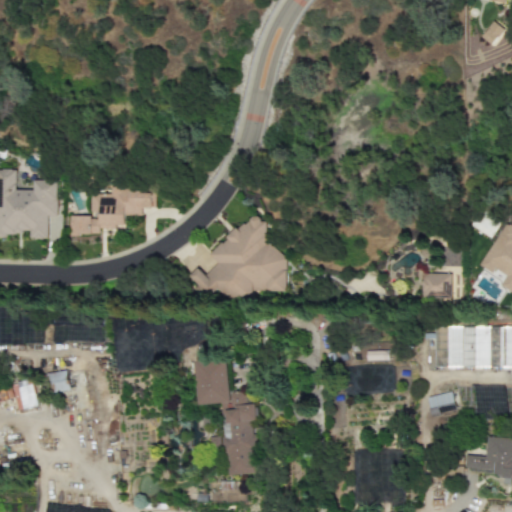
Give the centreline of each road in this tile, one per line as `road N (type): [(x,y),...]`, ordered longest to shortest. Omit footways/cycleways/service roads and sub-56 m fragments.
road 1 (residential): [(297,0),(268,52),(240,162),(206,212),(169,243),(107,269),(0,276)]
road 2 (residential): [(321,511),(327,333)]
road 3 (residential): [(123,511),(88,462),(68,453),(42,467),(37,511)]
